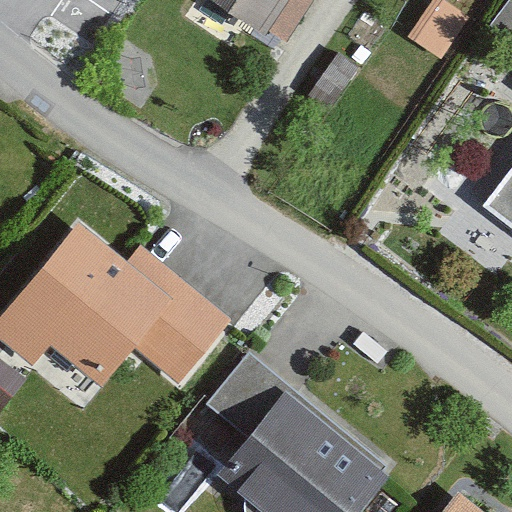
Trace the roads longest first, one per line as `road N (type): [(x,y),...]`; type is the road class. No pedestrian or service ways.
road 1 (residential): [(205,188),(281,230),(511,405)]
road 2 (residential): [(0,49),(114,136),(205,188)]
road 3 (residential): [(205,188),(346,0)]
